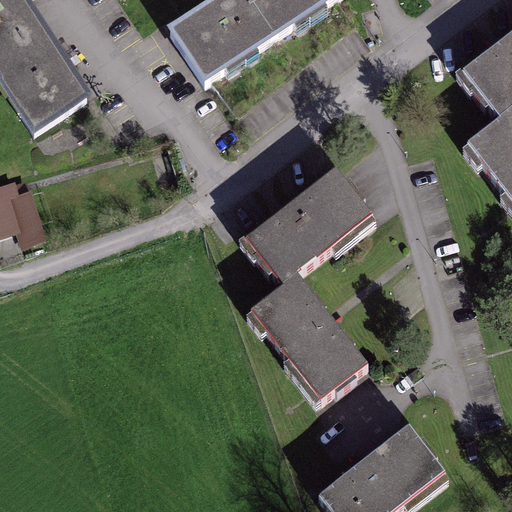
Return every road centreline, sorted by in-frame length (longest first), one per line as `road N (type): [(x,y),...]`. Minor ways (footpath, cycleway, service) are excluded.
road 1 (residential): [(479,0),(201,213)]
road 2 (track): [(0,271),(30,273),(201,213)]
